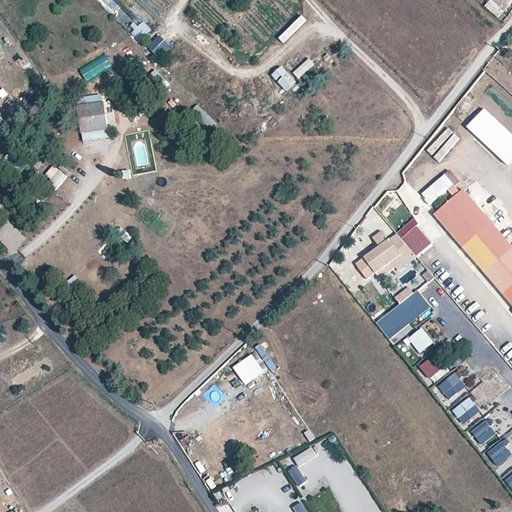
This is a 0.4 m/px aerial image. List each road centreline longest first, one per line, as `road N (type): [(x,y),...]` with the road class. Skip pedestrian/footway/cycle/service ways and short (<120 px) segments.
road 1 (unclassified): [(157,429),(175,400),(313,273),(511,25)]
road 2 (unclassified): [(157,429),(90,374),(0,262)]
road 3 (unknown): [(431,122),(309,0)]
